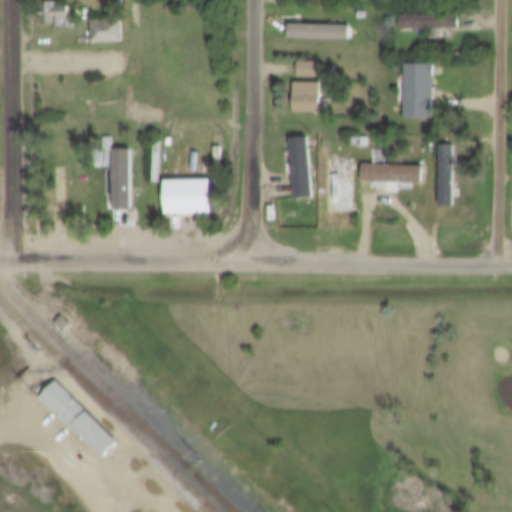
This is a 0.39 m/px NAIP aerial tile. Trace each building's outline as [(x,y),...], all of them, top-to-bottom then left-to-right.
[(41,0),(66,0),(66,18),(41,18),(41,0)] [(84,1),(82,16),(109,19),(111,3),(84,1)] [(356,1),(366,1),(366,9),(356,9),(356,1)] [(400,5),(456,5),(456,19),(400,19),(400,5)] [(497,9),(442,9),(442,22),(497,22),(497,9)] [(91,11),(121,11),(121,32),(91,32),(91,11)] [(347,15),(347,31),(287,31),(287,15),(347,15)] [(384,29),(385,16),(324,15),(324,28),(384,29)] [(156,34),(156,18),(137,18),(137,34),(156,34)] [(319,52),(319,67),(297,67),(297,52),(319,52)] [(446,109),(474,110),(477,55),(448,53),(446,109)] [(404,54),(432,54),(432,109),(404,109),(404,54)] [(348,73),(354,61),(342,55),(336,67),(348,73)] [(320,72),(320,103),(294,103),(294,72),(320,72)] [(334,77),(334,107),(356,107),(356,77),(334,77)] [(291,129),(306,128),(310,187),(294,188),(291,129)] [(153,131),(161,131),(160,172),(152,172),(153,131)] [(318,192),(340,192),(340,134),(318,134),(318,192)] [(439,135),(453,135),(453,197),(439,197),(439,135)] [(486,141),(469,140),(465,202),(482,203),(486,141)] [(361,155),(421,157),(420,174),(360,172),(361,155)] [(54,157),(65,157),(65,203),(54,203),(54,157)] [(389,159),(389,175),(450,178),(451,161),(389,159)] [(162,170),(210,170),(210,204),(162,204),(162,170)] [(196,178),(195,211),(237,212),(238,180),(196,178)] [(75,313),(85,322),(77,330),(68,321),(75,313)] [(66,380),(126,440),(111,456),(80,425),(78,427),(49,398),(66,380)]
